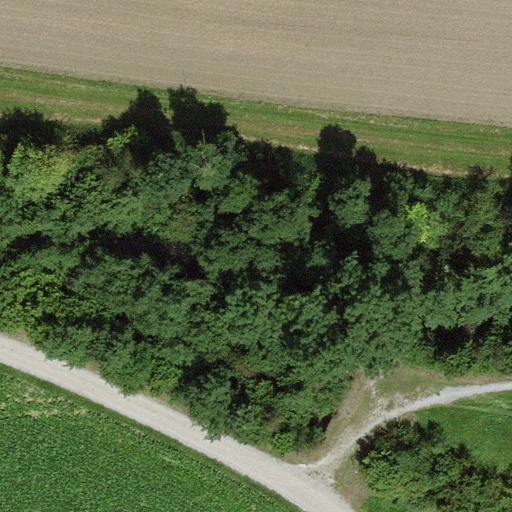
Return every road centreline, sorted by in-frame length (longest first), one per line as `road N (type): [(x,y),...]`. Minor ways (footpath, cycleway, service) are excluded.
road 1 (track): [(331,511),(310,489),(139,411),(0,364)]
road 2 (track): [(310,489),(373,423),(460,393),(511,398)]
